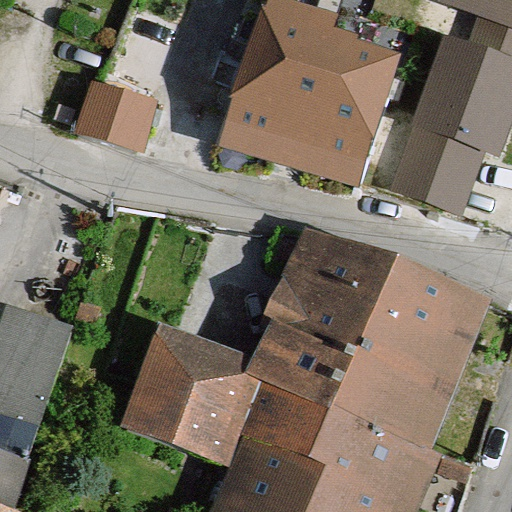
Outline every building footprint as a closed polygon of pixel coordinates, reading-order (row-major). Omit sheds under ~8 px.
[(134,0),(74,0),(63,30),(115,50),(134,0)] [(511,0),(448,0),(445,9),(485,24),(511,33),(511,0)] [(271,9),(221,157),(355,202),(396,81),(328,58),(337,31),(271,9)] [(511,33),(485,24),(476,50),(511,62),(511,33)] [(511,119),(511,73),(453,53),(425,135),(483,155),(498,160),(511,119)] [(103,94),(97,92),(79,134),(136,151),(149,107),(103,94)] [(483,155),(425,135),(403,200),(461,220),(483,155)] [(277,234),(267,268),(292,277),(305,240),(277,234)] [(254,446),(315,473),(339,417),(372,332),(349,323),(373,266),(322,246),(305,282),(257,379),(277,387),(254,446)] [(372,332),(339,417),(412,447),(457,337),(472,303),(373,266),(349,323),(372,332)] [(99,310),(83,304),(78,317),(95,323),(99,310)] [(1,339),(64,359),(72,335),(10,315),(1,339)] [(0,342),(0,458),(28,468),(48,407),(64,359),(1,339),(0,342)] [(277,387),(257,379),(169,350),(159,346),(128,432),(218,468),(233,437),(254,446),(277,387)] [(315,473),(401,510),(427,453),(412,447),(339,417),(315,473)] [(226,511),(399,511),(401,510),(315,473),(254,446),(226,511)] [(0,511),(13,511),(28,468),(0,458),(0,511)] [(468,470),(451,463),(447,473),(463,481),(468,470)]
